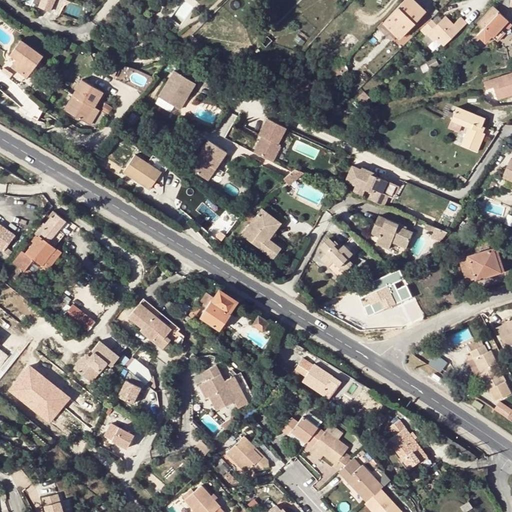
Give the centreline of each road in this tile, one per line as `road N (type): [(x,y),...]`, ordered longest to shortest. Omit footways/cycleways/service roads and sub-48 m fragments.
road 1 (residential): [(511,135),(503,131),(461,198),(240,102),(217,139)]
road 2 (secondary): [(0,138),(279,308)]
road 3 (residential): [(511,296),(405,335),(382,371)]
road 4 (secondary): [(382,371),(511,454)]
road 5 (residential): [(143,511),(125,482),(161,417),(162,391)]
road 6 (secondary): [(279,308),(382,371)]
